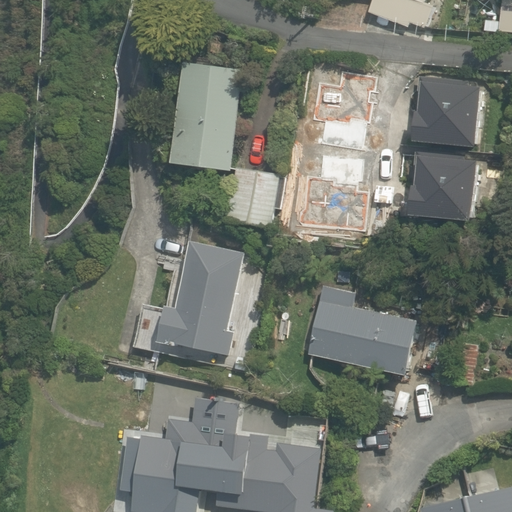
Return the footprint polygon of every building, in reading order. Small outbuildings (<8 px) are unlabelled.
[(377,0),(372,13),(412,29),(414,24),(427,29),(436,7),(427,3),(428,0),(377,0)] [(511,0),(504,0),(504,22),(488,21),(487,32),(511,33),(511,0)] [(352,164),(359,149),(361,128),(368,128),(375,82),(352,79),(354,67),(322,63),(311,139),(307,140),(304,154),(309,160),(306,175),(312,175),(311,179),(336,182),(340,162),(352,164)] [(177,165),(235,172),(247,71),(191,64),(177,165)] [(481,148),(487,88),(471,87),(471,82),(423,77),(418,116),(422,116),(419,142),(481,148)] [(478,223),(484,163),(468,161),(468,157),(419,151),(415,191),(418,191),(416,217),(478,223)] [(276,229),(285,176),(241,168),(231,221),(276,229)] [(373,196),(339,191),(333,231),(367,236),(373,196)] [(319,236),(322,214),(290,211),(287,232),(319,236)] [(170,307),(160,350),(230,367),(238,333),(232,331),(248,254),(196,242),(181,309),(170,307)] [(327,287),(312,355),(412,377),(425,321),(357,308),(360,294),(327,287)] [(477,387),(482,346),(454,342),(448,383),(477,387)] [(261,362),(240,357),(237,370),(258,375),(261,362)] [(250,496),(256,450),(146,437),(145,440),(132,439),(125,491),(138,492),(136,511),(201,511),(204,489),(250,496)] [(511,511),(511,489),(428,510),(428,511),(511,511)]
